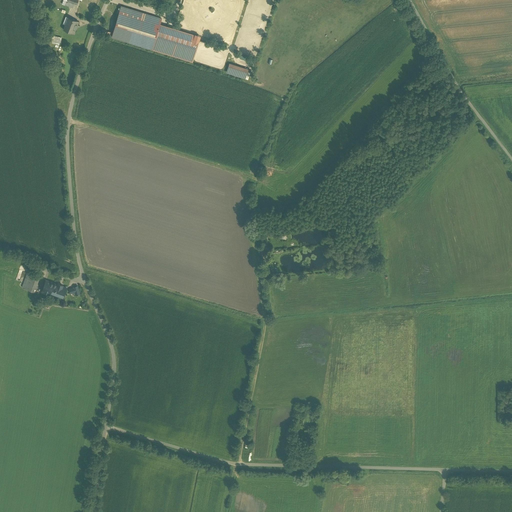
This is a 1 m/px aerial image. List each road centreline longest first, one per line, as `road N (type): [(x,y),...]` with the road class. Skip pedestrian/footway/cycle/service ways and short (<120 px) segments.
road 1 (track): [(239,464),(264,328),(244,179),(68,123)]
road 2 (unclassified): [(108,0),(68,123),(80,269),(113,353),(107,428)]
road 3 (unclassified): [(107,428),(225,463),(446,470)]
road 4 (unclassified): [(511,159),(410,0)]
